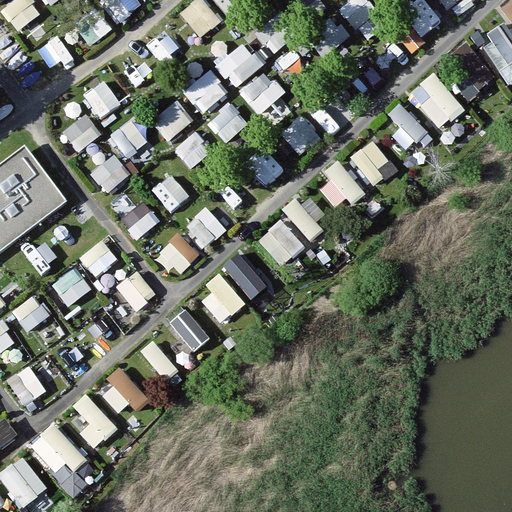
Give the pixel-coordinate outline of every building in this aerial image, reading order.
[(33,0),(11,0),(4,6),(20,26),(41,8),(33,0)] [(106,0),(121,18),(142,2),(141,0),(106,0)] [(199,34),(216,23),(201,0),(194,0),(182,8),(199,34)] [(324,0),(291,0),(307,20),(327,4),(324,0)] [(369,0),(347,0),(341,5),(359,27),(378,11),(369,0)] [(432,0),(412,0),(405,3),(418,33),(443,22),(432,0)] [(442,0),(450,9),(459,0),(442,0)] [(511,0),(510,0),(502,7),(511,20),(511,0)] [(282,8),(256,29),(273,50),(299,30),(282,8)] [(319,50),(349,42),(342,16),(312,25),(319,50)] [(476,39),(511,79),(511,33),(499,19),(476,39)] [(156,40),(170,59),(190,45),(175,25),(156,40)] [(236,84),(265,62),(247,39),(218,60),(236,84)] [(475,87),(493,76),(469,39),(452,50),(475,87)] [(210,66),(184,89),(206,114),(232,91),(210,66)] [(429,91),(418,105),(446,126),(466,99),(430,72),(420,85),(429,91)] [(260,73),(241,90),(260,112),(279,95),(260,73)] [(101,115),(122,101),(106,77),(85,91),(101,115)] [(181,97),(153,115),(167,137),(195,119),(181,97)] [(229,139),(252,117),(233,98),(210,119),(229,139)] [(403,99),(390,111),(422,145),(434,134),(403,99)] [(81,148),(103,130),(87,110),(65,127),(81,148)] [(299,148),(319,130),(304,113),(283,131),(299,148)] [(141,116),(113,128),(124,153),(152,141),(141,116)] [(177,147),(198,168),(219,148),(197,126),(177,147)] [(370,180),(394,164),(376,136),(352,152),(370,180)] [(25,148),(0,167),(0,254),(67,204),(25,148)] [(108,188),(131,170),(116,151),(93,169),(108,188)] [(341,157),(326,169),(353,203),(368,191),(341,157)] [(169,209),(192,197),(179,171),(156,183),(169,209)] [(310,239),(324,228),(297,195),(283,206),(310,239)] [(146,197),(122,214),(137,235),(162,218),(146,197)] [(186,220),(202,245),(227,229),(211,204),(186,220)] [(282,262),(307,240),(284,214),(259,236),(282,262)] [(161,247),(182,270),(202,251),(181,229),(161,247)] [(96,272),(118,254),(103,236),(81,255),(96,272)] [(240,248),(224,262),(253,296),(269,282),(240,248)] [(68,302),(94,285),(78,262),(53,280),(68,302)] [(137,307),(157,290),(138,268),(118,284),(137,307)] [(221,269),(206,280),(213,289),(203,296),(222,321),(247,303),(221,269)] [(39,292),(15,305),(28,327),(51,313),(39,292)] [(193,348),(210,335),(187,304),(170,318),(193,348)] [(4,315),(0,318),(0,350),(19,338),(4,315)] [(167,377),(179,368),(156,337),(143,347),(167,377)] [(8,376),(25,403),(48,388),(32,362),(8,376)] [(101,388),(121,410),(130,401),(138,410),(152,397),(124,367),(101,388)] [(90,393),(67,413),(96,445),(119,425),(90,393)] [(6,415),(0,418),(0,445),(18,434),(6,415)] [(89,483),(79,466),(87,461),(62,419),(35,435),(70,495),(89,483)] [(25,452),(0,469),(0,473),(23,505),(50,486),(25,452)]
